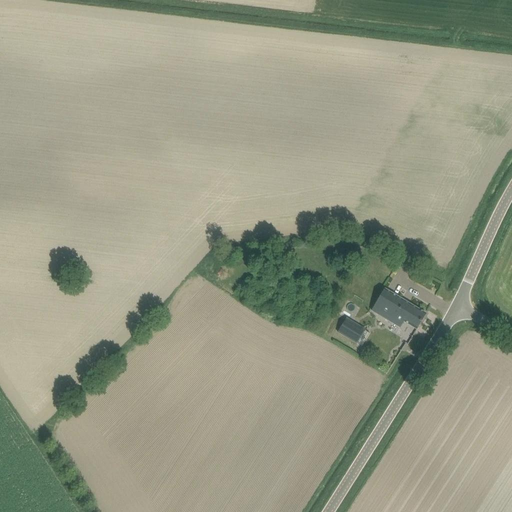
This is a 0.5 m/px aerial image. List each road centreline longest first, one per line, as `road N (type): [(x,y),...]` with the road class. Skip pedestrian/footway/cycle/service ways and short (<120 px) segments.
road 1 (unclassified): [(329,511),(457,307)]
road 2 (unclassified): [(457,307),(511,192)]
